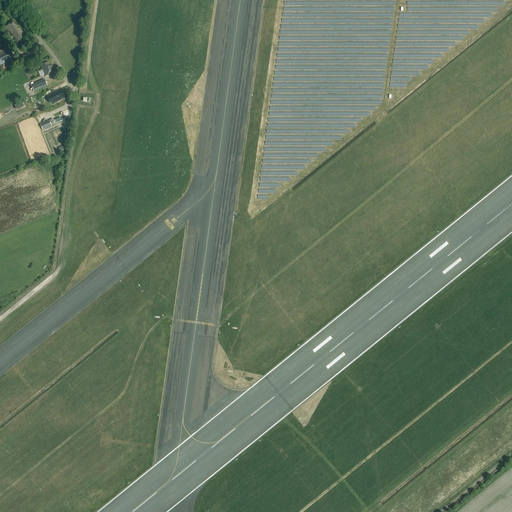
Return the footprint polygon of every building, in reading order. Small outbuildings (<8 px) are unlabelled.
[(18,43),(26,37),(19,28),(18,29),(13,22),(6,28),(9,32),(10,31),(18,43)] [(0,66),(0,67),(13,60),(7,48),(0,51),(0,66)] [(51,67),(49,63),(41,67),(46,77),(56,73),(53,66),(51,67)] [(47,86),(44,80),(31,86),(34,92),(47,86)] [(49,98),(50,98),(53,104),(61,100),(64,98),(61,92),(59,93),(58,91),(52,95),(50,90),(40,95),(42,100),(46,98),(47,100),(50,99),(49,98)] [(37,115),(36,116),(37,119),(45,116),(42,109),(36,112),(37,115)] [(53,119),(40,125),(43,130),(55,124),(53,119)]
